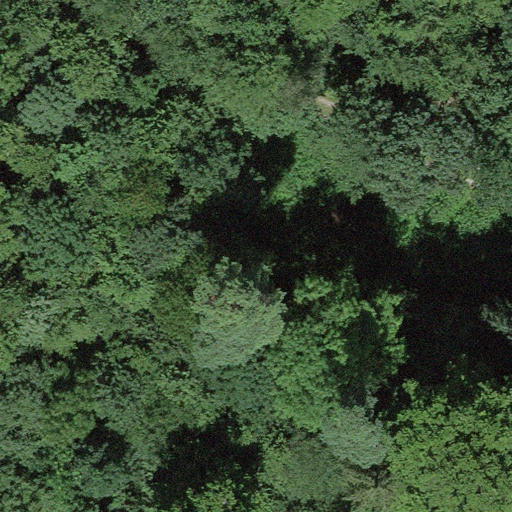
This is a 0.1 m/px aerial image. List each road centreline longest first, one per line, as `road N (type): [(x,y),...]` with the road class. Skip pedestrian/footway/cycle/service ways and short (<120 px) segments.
road 1 (track): [(151,0),(310,82),(511,166)]
road 2 (track): [(0,300),(310,82)]
